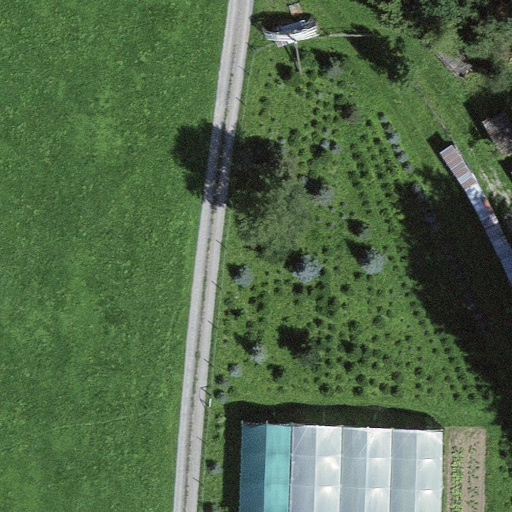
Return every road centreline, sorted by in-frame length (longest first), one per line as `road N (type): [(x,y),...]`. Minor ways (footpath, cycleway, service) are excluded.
road 1 (track): [(230,0),(175,511)]
road 2 (track): [(392,0),(511,218)]
